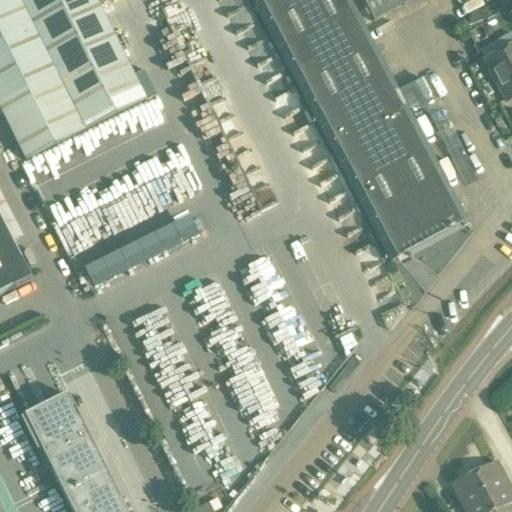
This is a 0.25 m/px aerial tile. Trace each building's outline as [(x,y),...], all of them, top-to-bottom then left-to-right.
[(94,0),(0,0),(0,109),(27,163),(146,104),(132,76),(120,52),(94,0)] [(350,0),(248,0),(282,63),(361,21),(350,0)] [(361,0),(373,21),(412,0),(361,0)] [(464,226),(467,224),(363,28),(286,69),(390,265),(394,263),(393,260),(462,223),(464,226)] [(506,103),(511,99),(511,45),(484,60),(506,103)] [(0,297),(30,282),(0,221),(0,297)] [(124,511),(67,397),(24,418),(70,511),(124,511)] [(450,486),(463,511),(511,511),(511,490),(497,462),(450,486)] [(211,511),(213,511),(221,508),(217,499),(208,504),(211,511)]
